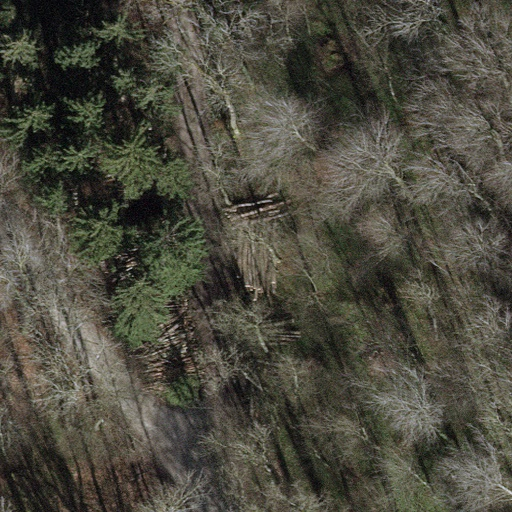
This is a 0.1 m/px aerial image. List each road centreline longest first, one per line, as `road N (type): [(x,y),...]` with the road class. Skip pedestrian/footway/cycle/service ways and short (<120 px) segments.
road 1 (track): [(168,427),(176,0)]
road 2 (track): [(0,222),(168,427)]
